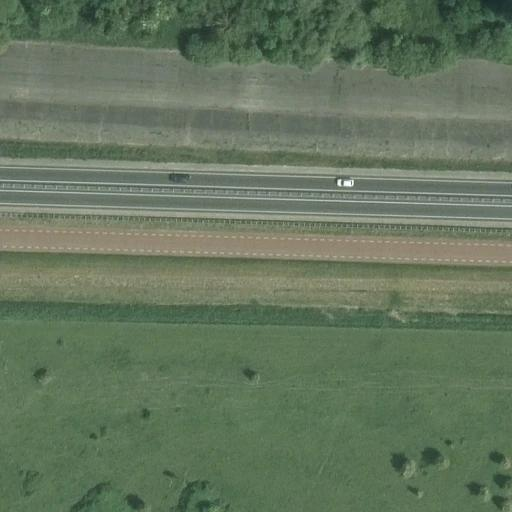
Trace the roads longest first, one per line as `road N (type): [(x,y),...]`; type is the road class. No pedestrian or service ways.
road 1 (trunk): [(0,198),(511,214)]
road 2 (tertiary): [(511,255),(0,239)]
road 3 (trunk): [(511,190),(0,175)]
